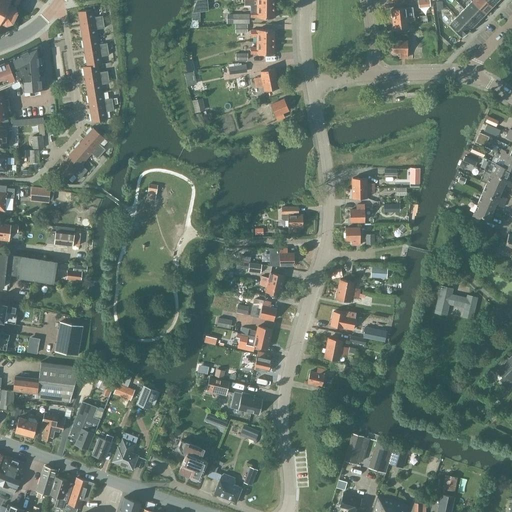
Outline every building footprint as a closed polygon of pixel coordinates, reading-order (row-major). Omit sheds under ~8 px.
[(0,0),(0,22),(6,25),(12,23),(18,12),(15,6),(18,5),(20,0),(0,0)] [(486,0),(472,0),(471,1),(484,13),(492,6),(486,0)] [(484,13),(471,1),(464,9),(477,21),(484,13)] [(275,18),(275,6),(257,5),(257,11),(251,11),(251,17),(257,17),(257,18),(275,18)] [(393,19),(414,17),(413,12),(406,13),(405,8),(392,9),(393,19)] [(80,26),(103,22),(102,16),(94,17),(93,9),(78,12),(80,26)] [(464,9),(456,17),(469,29),(477,21),(464,9)] [(227,15),(227,23),(247,23),(247,15),(227,15)] [(407,22),(414,22),(414,17),(393,19),(394,29),(408,28),(407,22)] [(462,37),(469,29),(456,17),(449,24),(462,37)] [(104,28),(103,22),(80,26),(82,39),(97,37),(96,29),(104,28)] [(247,33),(247,24),(235,24),(235,33),(247,33)] [(430,32),(430,25),(415,26),(415,33),(430,32)] [(257,36),(257,41),(275,42),(275,29),(257,29),(257,30),(251,30),(251,36),(257,36)] [(99,44),(97,37),(82,39),(85,53),(108,49),(107,43),(99,44)] [(274,54),(275,42),(257,41),(257,47),(251,47),(251,53),(257,53),(257,54),(274,54)] [(393,41),(393,53),(400,53),(400,57),(407,57),(407,41),(393,41)] [(0,84),(4,83),(12,80),(13,82),(12,82),(12,83),(11,83),(11,84),(11,85),(12,86),(12,87),(13,87),(15,87),(19,86),(19,85),(20,85),(20,84),(20,83),(20,82),(19,80),(23,78),(23,86),(40,85),(40,90),(41,90),(37,47),(6,62),(0,64),(0,84)] [(109,55),(108,49),(85,53),(87,66),(83,67),(102,64),(101,57),(109,55)] [(419,55),(411,55),(411,63),(419,63),(419,62),(419,57),(419,55)] [(102,64),(83,67),(85,81),(108,77),(107,71),(99,72),(98,65),(102,64)] [(243,64),(228,66),(229,74),(244,73),(243,64)] [(278,88),(276,78),(274,68),(261,71),(262,76),(255,78),(257,87),(264,86),(265,91),(278,88)] [(193,71),(184,73),(186,80),(195,78),(193,71)] [(109,83),(108,77),(85,81),(87,94),(102,92),(101,84),(109,83)] [(103,99),(102,92),(87,94),(89,108),(113,104),(112,98),(103,99)] [(4,100),(3,95),(0,95),(0,107),(9,106),(8,99),(4,100)] [(202,98),(192,101),(195,112),(200,111),(198,103),(203,102),(202,98)] [(284,99),(271,104),(271,105),(277,120),(285,117),(283,112),(289,109),(284,99)] [(105,111),(114,110),(113,104),(89,108),(92,122),(107,119),(105,111)] [(11,112),(9,106),(0,107),(0,119),(8,118),(7,113),(11,112)] [(488,116),(485,121),(496,126),(498,121),(488,116)] [(43,123),(43,118),(10,120),(11,126),(43,123)] [(93,128),(83,138),(101,154),(105,149),(99,143),(104,138),(93,128)] [(32,136),(33,148),(43,147),(42,135),(32,136)] [(97,158),(101,154),(83,138),(74,149),(86,159),(91,153),(97,158)] [(473,145),(470,151),(483,157),(486,150),(473,145)] [(501,149),(499,153),(511,158),(511,146),(508,145),(505,150),(501,149)] [(74,149),(65,159),(83,174),(87,170),(81,164),(86,159),(74,149)] [(39,163),(39,150),(30,150),(30,163),(39,163)] [(506,159),(503,166),(503,167),(511,170),(511,158),(499,153),(498,158),(502,160),(503,158),(506,159)] [(0,170),(7,171),(7,164),(8,164),(10,163),(10,157),(9,157),(9,155),(0,154),(0,170)] [(79,179),(83,174),(65,159),(56,170),(67,180),(73,174),(79,179)] [(511,170),(503,167),(503,166),(489,160),(484,170),(511,182),(511,176),(511,174),(511,173),(509,172),(511,170)] [(375,175),(389,175),(389,163),(375,163),(375,175)] [(411,168),(411,182),(419,182),(419,168),(411,168)] [(507,185),(511,187),(511,182),(484,170),(480,180),(487,183),(502,190),(505,183),(508,184),(507,185)] [(352,178),(352,188),(373,188),(373,184),(366,183),(366,178),(352,178)] [(502,190),(487,183),(482,193),(505,203),(507,198),(502,196),(502,198),(499,197),(502,190)] [(50,187),(32,186),(31,198),(49,199),(50,187)] [(5,196),(13,197),(14,189),(6,188),(5,192),(0,192),(0,210),(4,210),(5,196)] [(373,193),(373,188),(352,188),(352,198),(366,198),(366,192),(373,193)] [(406,188),(396,188),(396,196),(406,196),(406,188)] [(505,203),(482,193),(478,203),(493,210),(497,203),(499,204),(499,205),(503,207),(505,203)] [(489,220),(493,210),(478,203),(472,217),(479,221),(481,216),(489,220)] [(349,221),(363,221),(363,204),(355,204),(355,210),(349,210),(349,221)] [(295,226),(302,226),(302,215),(297,215),(297,207),(281,207),(281,218),(287,219),(287,231),(295,231),(295,226)] [(0,237),(1,238),(1,240),(8,241),(10,231),(17,232),(18,226),(0,223),(0,237)] [(401,224),(397,229),(402,233),(406,228),(401,224)] [(351,240),(351,244),(359,244),(360,228),(345,228),(345,240),(351,240)] [(55,231),(54,244),(73,246),(74,233),(55,231)] [(501,240),(499,248),(511,252),(511,234),(509,234),(506,242),(501,240)] [(271,265),(293,265),(293,253),(287,254),(287,249),(271,249),(271,265)] [(0,253),(0,285),(4,286),(5,273),(18,275),(18,278),(53,283),(57,262),(20,256),(0,253)] [(249,263),(248,271),(260,272),(261,265),(249,263)] [(82,272),(86,272),(87,266),(73,264),(73,270),(67,269),(66,279),(81,281),(82,272)] [(370,277),(387,278),(387,268),(371,267),(370,277)] [(261,276),(260,281),(281,285),(283,276),(270,273),(269,278),(261,276)] [(340,279),(338,289),(358,293),(359,289),(351,287),(353,282),(340,279)] [(265,292),(279,295),(281,285),(260,281),(259,285),(267,287),(265,292)] [(382,284),(382,292),(390,292),(390,284),(382,284)] [(463,308),(461,316),(472,319),(477,297),(466,294),(466,297),(452,293),(453,288),(440,285),(434,312),(446,315),(449,304),(463,308)] [(357,297),(358,293),(338,289),(336,299),(349,302),(350,296),(357,298),(357,297)] [(217,291),(216,295),(222,296),(221,303),(235,306),(237,296),(217,291)] [(259,317),(273,320),(276,309),(269,307),(270,303),(262,301),(259,317)] [(15,324),(16,317),(14,317),(16,307),(6,305),(0,303),(0,321),(3,322),(15,324)] [(238,304),(236,312),(247,314),(249,307),(238,304)] [(333,311),(330,325),(341,328),(352,330),(355,317),(356,313),(346,311),(345,314),(333,311)] [(218,318),(217,326),(230,328),(232,320),(218,318)] [(357,321),(357,330),(368,330),(368,321),(357,321)] [(83,325),(60,322),(57,336),(80,340),(83,325)] [(257,331),(251,330),(241,328),(240,333),(269,339),(271,330),(258,327),(257,331)] [(0,349),(6,350),(6,349),(7,348),(7,347),(9,333),(0,331),(0,349)] [(237,332),(236,337),(239,338),(237,346),(253,349),(253,346),(267,349),(269,339),(242,333),(240,333),(237,332)] [(349,341),(365,344),(366,338),(350,335),(349,341)] [(57,336),(55,351),(77,355),(80,340),(57,336)] [(328,338),(326,347),(346,351),(347,347),(340,345),(341,341),(328,338)] [(31,351),(45,354),(46,346),(32,344),(31,351)] [(345,356),(346,351),(326,347),(324,357),(337,360),(338,355),(345,356)] [(253,368),(268,371),(270,360),(264,358),(265,354),(257,352),(253,368)] [(508,390),(511,386),(511,355),(499,369),(508,378),(502,385),(508,390)] [(13,391),(37,393),(36,397),(70,401),(79,367),(41,362),(39,379),(15,377),(13,391)] [(249,367),(239,364),(237,370),(247,373),(249,367)] [(342,371),(354,376),(356,369),(344,365),(342,371)] [(307,383),(320,385),(324,369),(316,368),(315,373),(309,372),(307,383)] [(216,369),(215,376),(222,378),(224,370),(216,369)] [(356,369),(354,376),(364,379),(366,373),(356,369)] [(404,371),(403,378),(415,379),(416,373),(404,371)] [(121,373),(117,383),(127,387),(131,376),(121,373)] [(229,381),(209,377),(207,387),(227,391),(229,381)] [(134,390),(127,387),(117,383),(113,393),(130,400),(134,390)] [(157,391),(143,385),(136,404),(149,409),(151,404),(157,391)] [(342,390),(332,388),(330,394),(341,396),(342,390)] [(13,391),(1,390),(0,405),(0,408),(10,409),(10,405),(12,406),(13,391)] [(236,399),(235,407),(256,412),(259,397),(246,395),(247,392),(238,390),(238,392),(231,390),(229,398),(236,399)] [(75,444),(88,450),(101,415),(104,408),(100,406),(99,407),(97,407),(80,400),(81,396),(77,395),(67,421),(73,424),(68,436),(77,439),(75,444)] [(10,418),(16,420),(19,409),(13,407),(10,418)] [(46,422),(42,439),(52,441),(55,430),(62,432),(66,418),(60,417),(56,419),(54,419),(54,415),(45,413),(42,421),(46,422)] [(220,417),(217,424),(225,427),(228,420),(220,417)] [(19,418),(15,431),(33,436),(37,423),(36,423),(36,421),(35,419),(28,418),(28,420),(19,418)] [(244,425),(241,432),(248,436),(252,428),(244,425)] [(352,433),(344,460),(355,464),(363,437),(352,433)] [(111,441),(113,436),(107,434),(104,439),(98,437),(92,454),(104,459),(111,441)] [(121,438),(112,462),(132,470),(138,455),(132,453),(136,444),(121,438)] [(201,456),(204,449),(186,442),(185,442),(181,440),(178,447),(181,453),(185,455),(179,471),(187,474),(187,473),(190,474),(190,475),(191,478),(196,480),(199,479),(207,461),(200,458),(199,458),(200,455),(201,456)] [(368,468),(384,472),(392,445),(376,440),(368,468)] [(388,464),(402,468),(408,449),(394,445),(388,464)] [(6,456),(0,470),(0,489),(14,494),(20,477),(19,476),(20,473),(21,474),(25,463),(6,456)] [(44,466),(36,491),(38,491),(36,496),(41,498),(42,493),(46,494),(49,495),(57,471),(44,466)] [(249,467),(243,482),(251,485),(257,470),(249,467)] [(356,476),(356,470),(346,469),(346,474),(341,474),(339,483),(348,484),(349,475),(356,476)] [(223,474),(220,476),(213,494),(236,503),(242,488),(233,485),(235,481),(234,478),(223,474)] [(445,474),(442,488),(454,491),(457,477),(445,474)] [(65,502),(66,502),(73,483),(68,482),(68,481),(55,477),(50,494),(57,496),(54,506),(63,509),(65,502)] [(83,499),(88,501),(93,483),(76,477),(68,504),(66,504),(63,511),(76,511),(78,508),(80,509),(83,499)] [(361,511),(362,509),(360,508),(361,503),(362,498),(343,492),(339,506),(347,509),(347,510),(350,511),(349,511),(361,511)] [(437,511),(450,511),(454,496),(441,493),(437,511)] [(372,511),(404,511),(407,504),(377,495),(372,511)] [(428,496),(417,496),(417,511),(429,511),(428,496)] [(118,511),(137,511),(141,502),(124,497),(118,511)]
